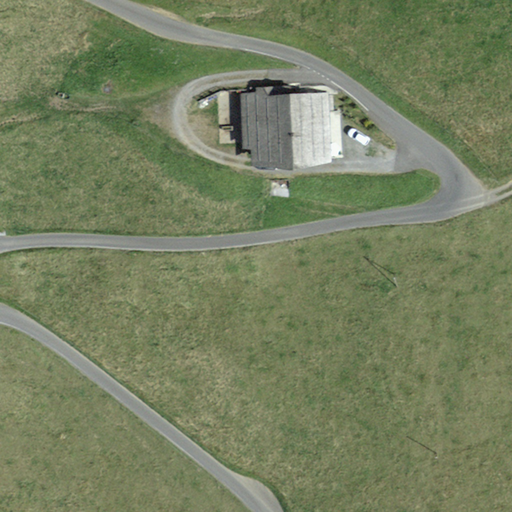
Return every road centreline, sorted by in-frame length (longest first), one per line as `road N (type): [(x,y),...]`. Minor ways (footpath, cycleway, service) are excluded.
road 1 (unclassified): [(102,0),(158,24),(318,65),(428,146),(448,169),(452,196),(443,208),(418,214),(218,244),(67,238),(0,247)]
road 2 (unclassified): [(0,313),(94,375),(261,511)]
